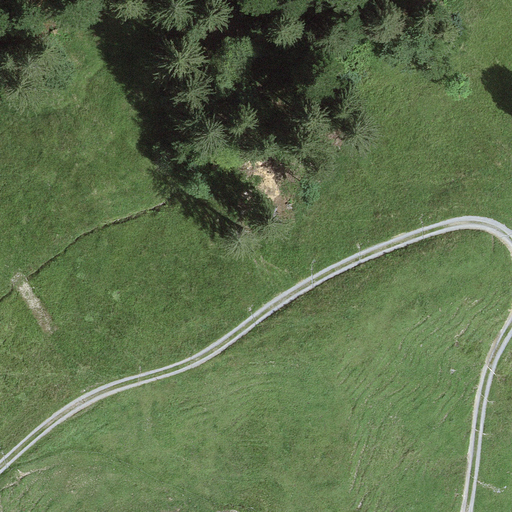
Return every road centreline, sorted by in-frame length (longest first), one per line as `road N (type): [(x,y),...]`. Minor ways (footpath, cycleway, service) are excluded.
road 1 (track): [(511,238),(480,220),(451,220),(346,258),(280,293),(190,358),(83,394),(0,464)]
road 2 (track): [(463,511),(479,398),(511,316)]
